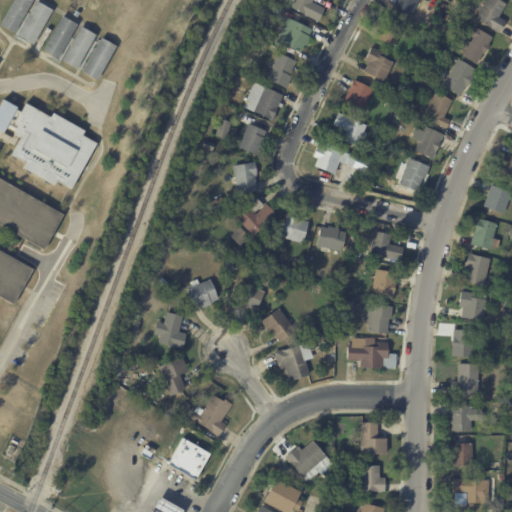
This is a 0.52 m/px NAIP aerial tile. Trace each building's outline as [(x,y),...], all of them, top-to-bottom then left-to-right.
[(0,27),(0,24),(13,0),(31,0),(33,1),(14,35),(0,27)] [(84,0),(77,13),(62,5),(64,0),(84,0)] [(95,23),(83,16),(91,0),(113,0),(99,26),(95,23)] [(130,14),(118,36),(104,28),(120,0),(133,0),(137,2),(130,14)] [(312,0),(311,3),(323,10),(317,22),(289,8),(293,0),(312,0)] [(418,0),(410,16),(393,6),(396,0),(418,0)] [(499,17),(498,18),(506,22),(499,34),(475,20),(486,0),(498,0),(506,5),(499,17)] [(36,2),(50,11),(31,45),(17,36),(36,2)] [(440,9),(443,2),(449,5),(445,12),(440,9)] [(274,3),(282,7),(278,14),(270,10),(274,3)] [(449,23),(443,20),(446,14),(452,18),(449,23)] [(70,38),(57,60),(42,52),(61,18),(76,26),(70,38)] [(393,48),(374,38),(385,18),(404,28),(393,48)] [(308,37),(310,38),(305,47),(303,46),(300,54),(280,44),(291,21),(311,30),(308,37)] [(485,54),(484,54),(483,53),(475,65),(462,57),(466,50),(462,47),(466,41),(470,43),(473,39),(469,36),(474,27),(492,38),(487,45),(489,47),(485,54)] [(61,62),(80,28),(95,36),(76,70),(61,62)] [(106,58),(94,81),(79,72),(98,38),(113,47),(106,58)] [(384,83),(364,73),(368,64),(364,62),(370,48),(384,54),(382,59),(393,64),(384,83)] [(295,63),(289,76),(291,77),(286,89),(265,80),(276,54),(295,62),(295,63)] [(470,82),(467,88),(465,87),(459,97),(442,86),(459,60),(475,70),(472,76),(473,77),(470,82)] [(350,87),(353,81),(372,90),(362,110),(343,101),(350,87)] [(282,97),(271,121),(252,113),(263,88),(282,97)] [(449,122),(445,130),(422,119),(435,93),(452,102),(443,119),(449,122)] [(404,103),(402,108),(396,105),(399,100),(404,103)] [(26,104),(50,117),(53,112),(84,131),(82,136),(95,146),(70,191),(57,182),(52,187),(21,170),(24,163),(11,156),(19,140),(12,136),(17,128),(26,104)] [(363,132),(355,149),(341,143),(346,133),(332,126),(338,114),(366,127),(363,132)] [(229,124),(225,140),(213,137),(218,121),(229,124)] [(264,140),(260,150),(258,149),(255,156),(237,148),(247,125),(265,133),(262,139),(264,140)] [(442,136),(432,161),(414,153),(418,143),(412,140),(416,133),(421,135),(425,128),(443,136),(442,136)] [(375,129),(381,132),(378,138),(379,139),(376,146),(369,143),(375,129)] [(390,145),(382,141),(387,129),(395,132),(390,145)] [(203,142),(211,146),(209,152),(200,149),(203,142)] [(333,176),(314,168),(317,160),(315,159),(319,149),(321,150),(324,143),(344,151),(333,176)] [(511,153),(511,178),(497,172),(502,161),(506,162),(511,153)] [(420,185),(417,194),(398,186),(409,159),(429,168),(425,180),(423,179),(420,185)] [(255,171),(256,177),(254,178),(257,192),(255,192),(256,197),(239,203),(239,198),(237,199),(237,195),(236,195),(232,167),(254,163),(255,171)] [(372,168),(378,171),(375,180),(368,177),(372,168)] [(0,179),(62,215),(43,249),(0,224),(0,251),(32,269),(13,305),(0,298),(0,179)] [(493,209),(483,205),(491,185),(511,192),(503,213),(493,209)] [(255,198),(263,206),(253,215),(255,217),(266,206),(275,216),(253,237),(234,216),(245,205),(246,206),(255,197),(255,198)] [(220,198),(226,210),(211,217),(205,205),(220,198)] [(287,217),(308,224),(302,245),(280,238),(287,217)] [(477,246),(471,244),(477,218),(497,224),(493,238),(500,240),(497,250),(490,248),(490,249),(477,246)] [(276,224),(281,226),(278,235),(272,233),(276,224)] [(341,253),(316,247),(320,228),(327,229),(327,227),(338,230),(338,232),(345,233),(341,253)] [(239,229),(248,238),(239,247),(230,237),(239,229)] [(390,236),(391,236),(388,246),(403,249),(399,266),(368,259),(375,232),(390,236)] [(487,274),(483,286),(464,281),(467,267),(465,266),(468,252),(491,258),(487,274)] [(225,261),(232,260),(233,272),(226,272),(225,261)] [(396,274),(393,297),(371,294),(375,270),(396,274)] [(160,279),(168,286),(163,292),(155,284),(160,279)] [(210,281),(218,301),(210,304),(211,306),(201,310),(201,308),(194,310),(186,290),(191,288),(189,283),(196,280),(198,285),(210,281)] [(264,293),(254,313),(234,302),(244,282),(264,293)] [(461,316),(462,308),(458,307),(461,291),(471,293),(470,297),(486,300),(483,321),(461,317),(461,316)] [(391,314),(390,321),(388,321),(386,336),(367,334),(368,325),(363,325),(366,305),(392,308),(391,314)] [(277,342),(270,332),(268,333),(260,323),(278,309),(296,333),(279,345),(277,342)] [(182,318),(178,333),(185,335),(181,351),(157,345),(160,335),(156,334),(158,326),(162,327),(166,314),(182,318)] [(453,337),(453,330),(472,331),(470,357),(451,356),(453,337)] [(396,356),(395,371),(360,369),(360,363),(346,362),(347,347),(364,348),(364,339),(374,340),(374,344),(387,344),(387,355),(396,356)] [(277,368),(273,354),(308,344),(311,357),(304,359),(309,377),(289,382),(285,366),(278,368),(277,368)] [(188,373),(179,376),(185,392),(169,398),(157,368),(182,358),(188,373)] [(477,385),(477,396),(451,395),(452,381),(457,381),(458,364),(478,364),(477,385)] [(141,392),(138,396),(131,391),(134,387),(141,392)] [(146,395),(150,397),(146,403),(142,400),(146,395)] [(225,427),(217,438),(190,420),(198,408),(203,412),(213,397),(223,403),(224,402),(231,406),(219,423),(225,427)] [(180,410),(185,403),(190,406),(184,413),(180,410)] [(470,411),(470,432),(451,432),(451,424),(449,424),(449,413),(451,413),(451,406),(470,406),(470,411)] [(377,424),(377,439),(386,439),(386,454),(360,454),(360,423),(377,423),(377,424)] [(472,444),(472,466),(451,466),(451,444),(455,444),(455,437),(466,437),(466,444),(472,444)] [(204,452),(209,455),(194,481),(167,465),(182,438),(204,452)] [(5,455),(10,445),(9,445),(11,441),(17,444),(15,448),(15,447),(10,457),(5,455)] [(330,462),(305,482),(285,457),(298,446),(301,450),(312,441),(330,462)] [(385,481),(385,492),(360,491),(361,466),(379,466),(379,478),(385,478),(385,481)] [(328,469),(333,474),(327,480),(322,474),(328,469)] [(300,492),(296,500),(302,502),(297,511),(292,508),(290,511),(280,511),(263,502),(275,479),(300,492)] [(466,503),(452,502),(453,493),(452,493),(452,479),(489,481),(488,504),(466,503)] [(151,511),(158,501),(178,511),(151,511)] [(382,511),(383,508),(362,503),(360,511),(382,511)]
